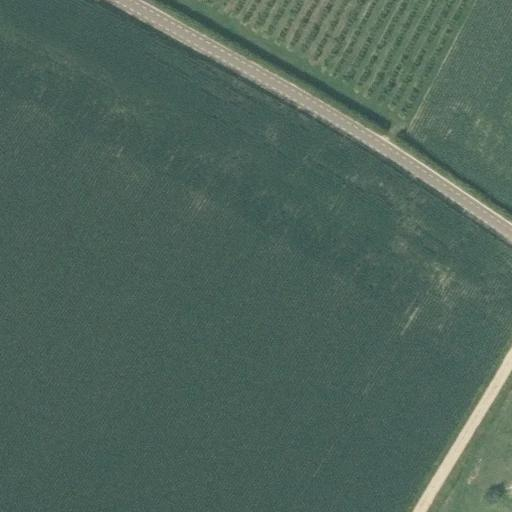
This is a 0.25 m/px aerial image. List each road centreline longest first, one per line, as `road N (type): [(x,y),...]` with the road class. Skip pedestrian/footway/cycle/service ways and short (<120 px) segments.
road 1 (tertiary): [(511,238),(340,122),(121,0)]
road 2 (track): [(511,359),(420,511)]
